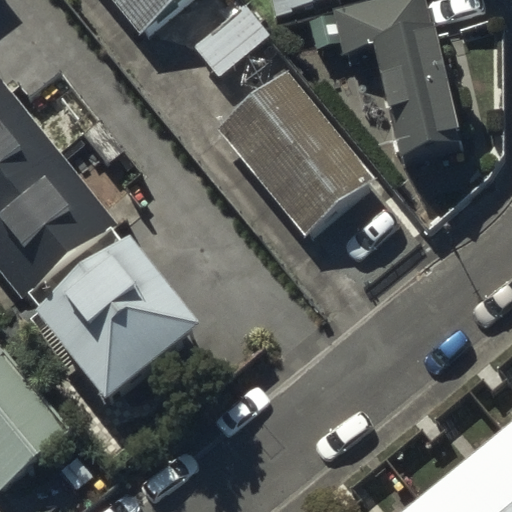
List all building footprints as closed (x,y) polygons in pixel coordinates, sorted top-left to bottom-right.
[(106,0),(145,47),(202,0),(106,0)] [(271,0),(278,24),(370,0),(271,0)] [(345,67),(377,60),(405,174),(464,159),(425,0),(409,0),(333,19),(345,67)] [(245,22),(195,61),(220,93),(270,53),(245,22)] [(290,89),(216,148),(305,258),(379,199),(290,89)] [(0,499),(5,506),(76,447),(4,361),(0,364),(0,499)] [(511,511),(511,429),(411,511),(511,511)]
